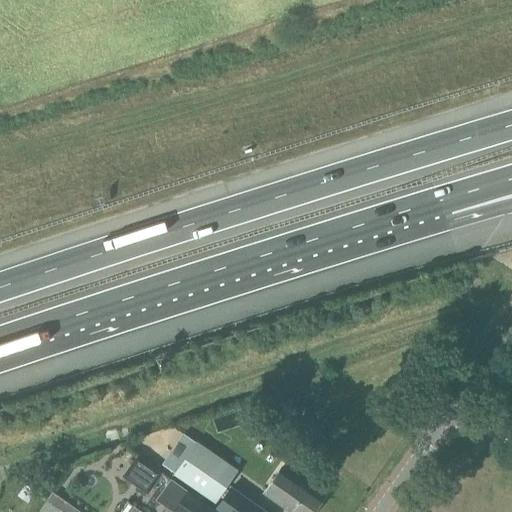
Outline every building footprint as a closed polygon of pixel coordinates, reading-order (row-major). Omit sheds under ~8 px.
[(277,393),(262,413),(284,429),(299,408),(277,393)] [(196,440),(188,453),(176,444),(164,461),(176,470),(173,474),(216,503),(217,502),(231,481),(238,470),(196,440)] [(153,466),(139,486),(148,493),(162,473),(153,466)] [(283,468),(271,485),(266,492),(294,511),(311,511),(323,496),(283,468)] [(231,511),(268,511),(271,508),(231,481),(217,502),(231,511)] [(156,502),(170,511),(211,511),(170,482),(156,502)] [(30,501),(36,491),(25,484),(19,494),(30,501)]
